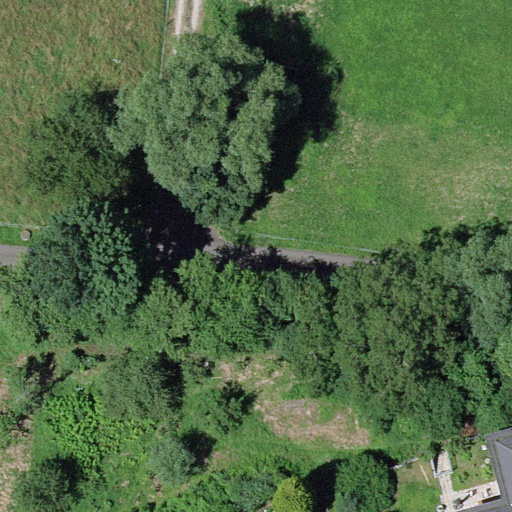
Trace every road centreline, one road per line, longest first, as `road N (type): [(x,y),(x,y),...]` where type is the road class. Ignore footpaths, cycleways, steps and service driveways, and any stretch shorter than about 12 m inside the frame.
road 1 (track): [(0,258),(176,252),(511,301)]
road 2 (track): [(189,0),(171,174),(176,252)]
